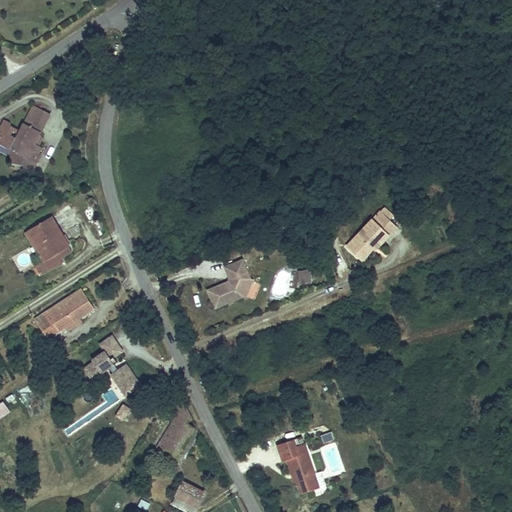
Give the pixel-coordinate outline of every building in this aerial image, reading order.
[(29,170),(38,152),(35,151),(38,145),(35,144),(31,142),(37,131),(46,113),(29,104),(16,130),(7,125),(6,122),(1,119),(0,119),(0,145),(7,149),(10,163),(15,163),(29,170)] [(47,218),(27,231),(46,259),(43,261),(32,268),(37,275),(46,271),(59,263),(56,259),(68,251),(65,247),(66,247),(47,218)] [(372,220),(353,241),(360,248),(354,255),(364,264),(375,251),(381,255),(395,239),(372,220)] [(46,259),(27,231),(24,232),(43,261),(46,259)] [(360,248),(353,241),(347,248),(354,255),(360,248)] [(249,282),(250,281),(242,262),(227,269),(230,277),(232,276),(234,281),(233,284),(231,285),(231,284),(208,293),(215,311),(243,299),(243,298),(249,282)] [(311,285),(310,271),(301,272),(302,286),(311,285)] [(246,299),(252,283),(249,282),(243,298),(246,299)] [(47,339),(91,309),(80,292),(37,323),(47,339)] [(116,362),(113,357),(122,350),(111,335),(98,343),(104,351),(91,360),(92,361),(83,368),(91,380),(108,367),(112,373),(110,374),(125,395),(140,384),(125,364),(117,369),(113,364),(116,362)] [(27,389),(20,391),(25,406),(32,403),(27,389)] [(181,394),(158,437),(154,444),(175,455),(191,423),(183,418),(188,408),(181,394)] [(122,419),(129,408),(123,404),(116,415),(122,419)] [(333,438),(331,430),(320,434),(323,442),(333,438)] [(195,434),(190,441),(194,443),(198,437),(195,434)] [(319,486),(301,435),(277,444),(282,460),(286,459),(291,473),(294,472),(296,478),(301,492),(319,486)] [(181,480),(174,493),(198,506),(205,493),(181,480)] [(113,486),(110,494),(135,503),(138,494),(113,486)] [(146,510),(151,503),(142,498),(137,505),(146,510)]
